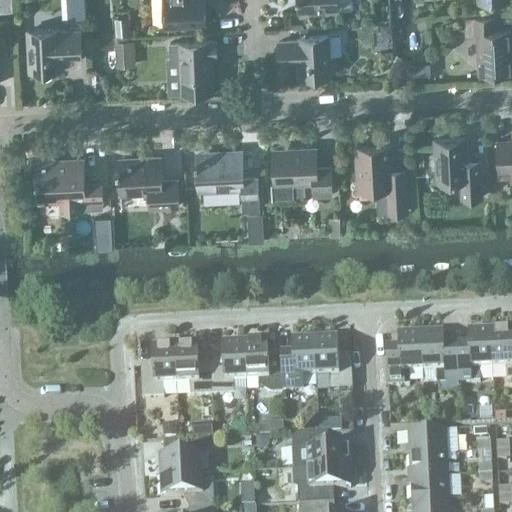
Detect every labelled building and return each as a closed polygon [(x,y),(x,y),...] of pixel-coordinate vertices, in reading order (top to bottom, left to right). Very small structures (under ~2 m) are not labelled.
[(12,0),(0,0),(1,12),(13,11),(12,0)] [(164,0),(165,26),(206,24),(204,0),(164,0)] [(298,0),(300,12),(339,10),(338,0),(298,0)] [(465,36),(477,35),(479,73),(511,71),(511,53),(511,30),(494,31),(494,17),(465,18),(465,36)] [(0,44),(11,44),(10,19),(0,19),(0,44)] [(55,69),(61,69),(61,58),(82,57),(81,30),(59,31),(59,29),(29,30),(30,70),(37,70),(37,71),(40,74),(44,77),(49,77),(53,74),(55,70),(55,69)] [(297,66),(298,76),(304,81),(321,80),(321,76),(331,75),(330,72),(334,70),(333,59),(330,58),(329,35),(301,37),(301,40),(279,41),(280,63),(302,62),(302,66),(297,66)] [(216,41),(169,43),(170,59),(180,58),(182,93),(214,92),(213,74),(211,74),(210,64),(212,64),(212,56),(217,56),(216,41)] [(436,153),(433,153),(434,167),(437,167),(437,180),(461,179),(462,197),(483,196),(481,160),(467,161),(466,138),(435,139),(436,153)] [(511,139),(497,141),(498,179),(511,179),(511,191),(511,139)] [(392,170),(390,145),(356,147),(358,189),(377,188),(379,212),(408,211),(406,170),(392,170)] [(313,182),(314,196),(333,195),(331,167),(317,167),(316,147),(274,149),(275,184),(313,182)] [(198,160),(196,160),(196,165),(198,165),(199,190),(242,187),(244,210),(260,210),(258,177),(243,178),(242,151),(241,151),(241,153),(220,154),(220,152),(197,153),(198,160)] [(120,168),(117,168),(118,173),(120,173),(121,193),(150,192),(150,207),(179,205),(178,180),(162,181),(161,158),(147,158),(147,160),(137,161),(137,159),(119,160),(120,168)] [(39,200),(41,200),(41,198),(61,197),(61,211),(82,210),(82,209),(103,208),(102,179),(85,180),(84,159),(69,160),(69,162),(57,162),(57,161),(36,162),(37,181),(38,181),(39,200)] [(111,217),(95,218),(97,250),(113,249),(111,217)] [(511,328),(491,329),(493,370),(506,369),(507,381),(511,381),(511,328)] [(469,346),(457,346),(459,384),(480,383),(480,370),(493,370),(491,329),(468,330),(469,346)] [(459,384),(457,346),(445,347),(444,332),(421,333),(423,373),(436,372),(437,385),(459,384)] [(410,386),(410,374),(423,373),(421,333),(398,334),(399,349),(387,350),(388,387),(410,386)] [(317,378),(330,378),(330,390),(353,389),(351,357),(339,358),(338,337),(315,338),(317,378)] [(281,361),(283,393),(304,391),(303,379),(317,378),(315,338),(292,339),(293,356),(281,357),(281,361)] [(247,382),(258,381),(259,383),(260,385),(261,387),(262,388),(263,389),(265,391),(266,391),(268,392),(270,393),(272,394),(274,394),(276,394),(279,394),(283,393),(281,361),(269,361),(268,340),(245,342),(247,382)] [(223,363),(211,364),(213,396),(234,395),(234,383),(247,382),(245,342),(222,343),(223,363)] [(198,344),(175,345),(177,385),(190,385),(191,397),(213,396),(211,364),(199,365),(198,344)] [(177,385),(175,345),(152,346),(153,367),(141,367),(143,400),(165,398),(164,386),(177,385)] [(409,433),(410,456),(447,454),(446,431),(409,433)] [(349,446),(329,447),(323,448),(322,434),(292,435),(294,470),(298,470),(350,467),(349,446)] [(510,452),(510,443),(496,444),(496,452),(510,452)] [(477,444),(478,453),(491,453),(491,444),(477,444)] [(496,452),(497,461),(510,460),(510,452),(496,452)] [(160,456),(161,477),(202,475),(201,454),(160,456)] [(410,456),(411,479),(448,477),(447,454),(410,456)] [(492,475),(492,466),(478,467),(479,476),(492,475)] [(298,484),(299,490),(299,505),(325,504),(324,490),(351,488),(350,467),(298,470),(298,471),(296,473),(296,482),(298,484)] [(293,488),(292,474),(279,475),(280,489),(293,488)] [(189,496),(189,510),(215,509),(214,487),(203,487),(202,475),(161,477),(162,498),(189,496)] [(479,476),(479,484),(492,484),(492,475),(479,476)] [(411,479),(412,502),(450,500),(448,477),(411,479)] [(511,497),(511,488),(498,489),(499,498),(511,497)] [(499,498),(499,506),(511,505),(511,500),(511,497),(499,498)] [(412,502),(412,511),(450,511),(450,500),(412,502)]
